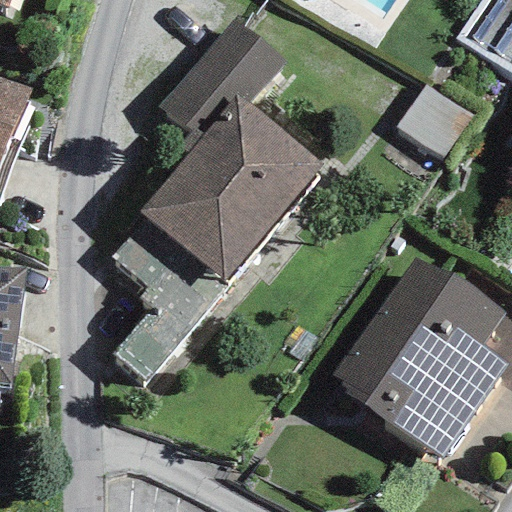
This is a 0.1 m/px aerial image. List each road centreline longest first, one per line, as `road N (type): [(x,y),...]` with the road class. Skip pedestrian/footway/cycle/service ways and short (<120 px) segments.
road 1 (residential): [(132,0),(61,258),(59,456)]
road 2 (residential): [(200,511),(59,456)]
